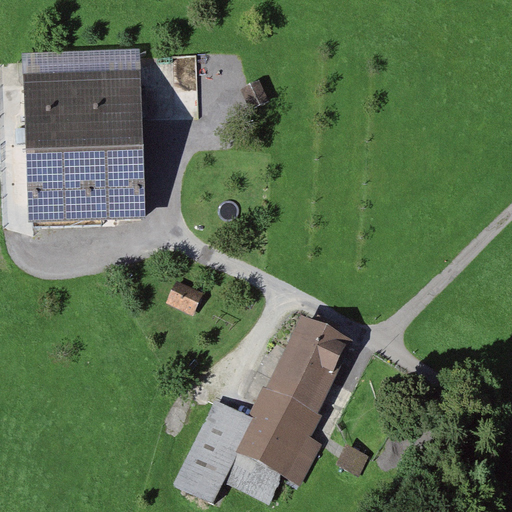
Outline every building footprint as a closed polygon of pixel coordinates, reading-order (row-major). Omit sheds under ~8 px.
[(23,80),(141,77),(140,53),(23,57),(23,80)] [(23,80),(28,231),(145,227),(141,77),(23,80)] [(259,86),(245,92),(253,111),(267,105),(259,86)] [(167,306),(194,319),(204,297),(177,284),(167,306)] [(252,425),(216,408),(176,494),(216,511),(226,489),(269,509),(282,482),(296,488),(361,348),(301,321),(252,425)]
